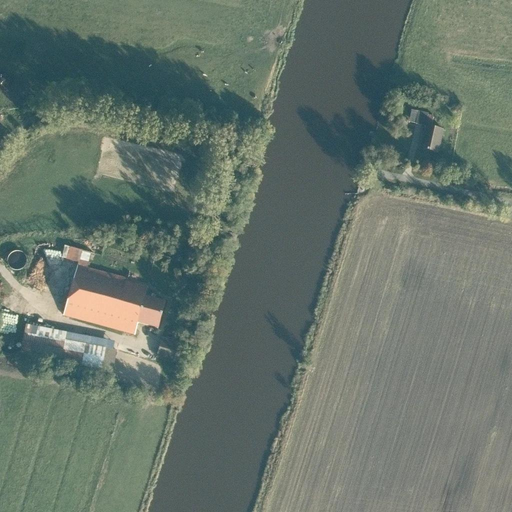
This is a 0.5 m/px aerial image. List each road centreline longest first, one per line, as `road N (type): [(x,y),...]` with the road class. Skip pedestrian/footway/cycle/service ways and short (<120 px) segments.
road 1 (residential): [(0,149),(67,100),(137,108),(249,141)]
road 2 (unclassified): [(511,204),(368,170)]
